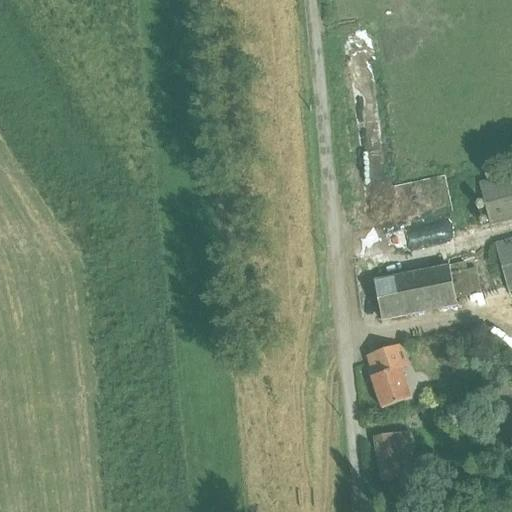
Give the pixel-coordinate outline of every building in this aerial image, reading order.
[(511,174),(479,184),(490,228),(511,221),(511,174)] [(481,203),(479,203),(478,204),(477,205),(476,208),(479,222),(481,224),(484,225),(486,225),(488,223),(488,222),(484,206),(483,204),(481,203)] [(371,231),(376,251),(439,236),(434,217),(371,231)] [(511,239),(495,244),(509,294),(511,293),(511,239)] [(466,265),(375,283),(382,322),(458,308),(458,301),(481,295),(482,294),(478,269),(467,271),(466,265)] [(401,346),(367,358),(374,378),(371,379),(382,411),(413,399),(403,370),(409,368),(401,346)] [(476,399),(445,407),(450,427),(481,420),(476,399)] [(409,432),(374,439),(382,486),(417,479),(409,432)]
